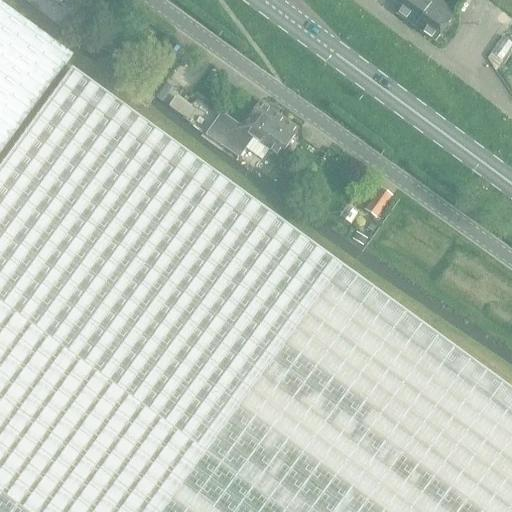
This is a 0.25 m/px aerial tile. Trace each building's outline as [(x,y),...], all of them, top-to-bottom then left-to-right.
[(54,0),(73,13),(82,0),(54,0)] [(435,42),(455,14),(436,0),(432,0),(430,4),(424,0),(404,0),(395,14),(435,42)] [(0,153),(71,55),(0,3),(0,153)] [(490,54),(501,62),(511,46),(502,38),(490,54)] [(511,511),(511,391),(71,70),(0,166),(0,511),(511,511)] [(169,105),(168,107),(174,111),(183,118),(190,108),(174,97),(169,105)] [(239,158),(245,151),(273,112),(259,102),(241,127),(222,114),(207,135),(239,158)] [(299,131),(273,112),(245,151),(260,162),(269,150),(279,158),(299,131)] [(283,174),(275,184),(288,193),(296,183),(283,174)] [(376,220),(392,198),(380,189),(364,211),(376,220)] [(345,208),(339,217),(349,224),(356,215),(345,208)] [(355,233),(351,240),(362,247),(366,240),(355,233)]
